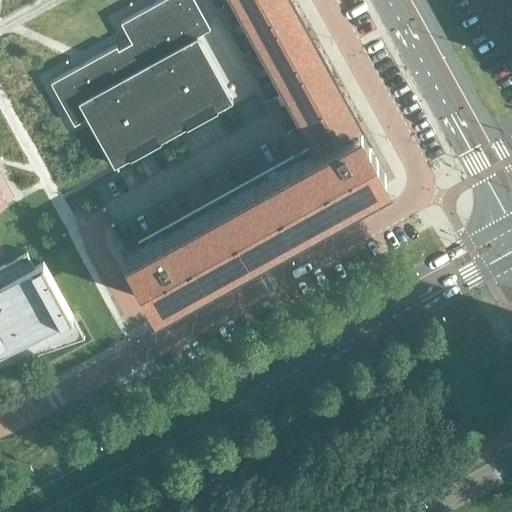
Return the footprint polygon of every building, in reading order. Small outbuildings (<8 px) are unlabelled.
[(233,99),(202,44),(197,35),(211,27),(195,0),(158,0),(121,21),(131,41),(119,48),(117,44),(51,80),(74,123),(87,116),(116,166),(233,99)] [(131,258),(130,258),(155,303),(386,176),(288,0),(241,0),(277,64),(319,141),(299,152),(291,157),(138,241),(140,244),(140,245),(143,251),(131,258)] [(224,6),(217,10),(223,20),(230,16),(224,6)] [(230,16),(223,20),(228,30),(236,26),(230,16)] [(250,51),(242,55),(248,65),(255,61),(250,51)] [(255,61),(248,65),(254,75),(261,71),(255,61)] [(275,96),(268,100),(273,111),(280,107),(275,96)] [(280,107),(273,111),(279,121),(286,117),(280,107)] [(293,129),(286,133),(291,144),(294,142),(299,140),(293,129)] [(0,365),(85,336),(78,323),(43,261),(35,266),(27,252),(0,266),(0,365)]
